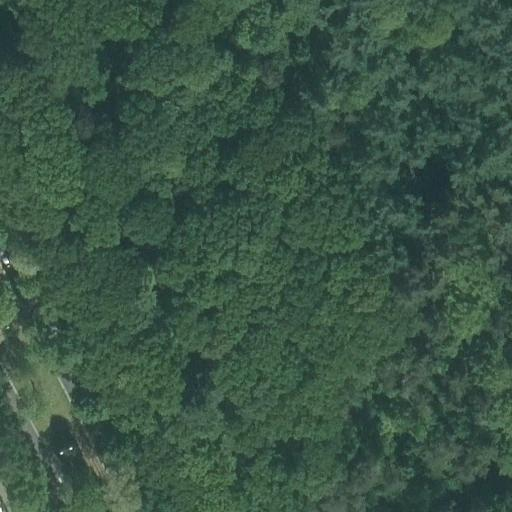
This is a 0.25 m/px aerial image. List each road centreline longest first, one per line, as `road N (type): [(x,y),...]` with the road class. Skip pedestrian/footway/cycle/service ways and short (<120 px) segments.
road 1 (tertiary): [(130,511),(0,252)]
road 2 (track): [(511,398),(391,430),(327,435),(270,419),(253,424)]
road 3 (track): [(274,0),(444,87),(511,99)]
road 4 (tertiary): [(0,367),(74,511)]
